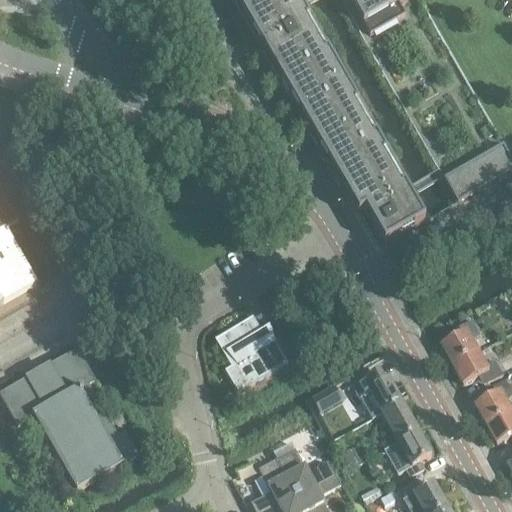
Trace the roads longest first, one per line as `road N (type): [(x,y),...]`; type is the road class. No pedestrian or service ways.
road 1 (residential): [(208,494),(181,347),(190,324),(335,233)]
road 2 (residential): [(335,233),(281,156),(111,76),(91,54)]
road 3 (residential): [(493,511),(365,285)]
road 4 (residential): [(511,203),(365,285)]
